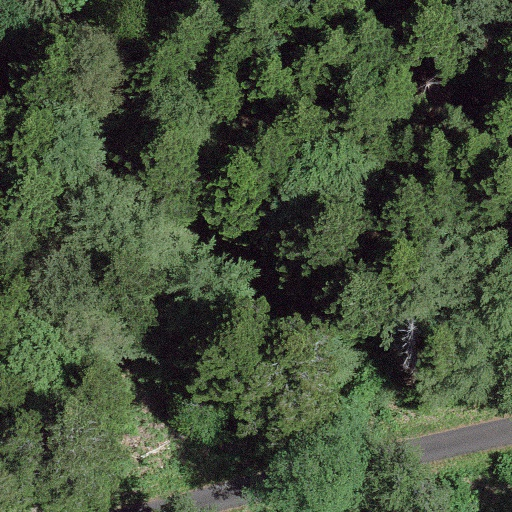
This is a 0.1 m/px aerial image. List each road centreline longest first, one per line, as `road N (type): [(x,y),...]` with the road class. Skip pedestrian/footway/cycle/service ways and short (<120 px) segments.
road 1 (track): [(511,438),(188,511)]
road 2 (track): [(0,91),(210,0)]
